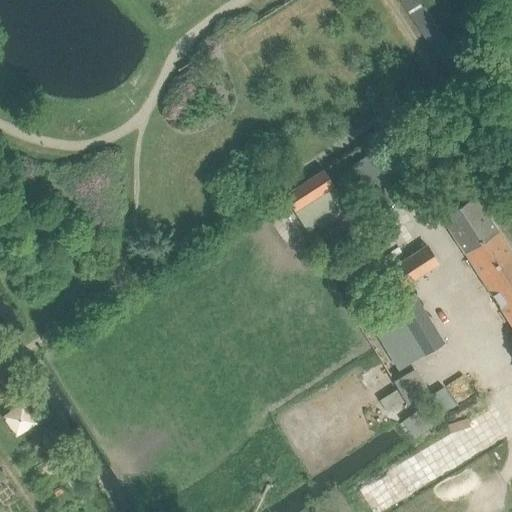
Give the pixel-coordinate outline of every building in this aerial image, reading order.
[(400,0),(448,75),(472,60),(434,0),(400,0)] [(341,204),(331,188),(332,187),(322,171),(282,196),(294,214),(297,212),(306,226),(341,204)] [(511,327),(511,249),(491,218),(476,194),(441,217),(511,327)] [(393,271),(377,282),(392,307),(423,355),(424,356),(443,345),(412,295),(410,297),(405,289),(439,266),(426,247),(392,269),(393,271)] [(392,307),(374,320),(405,368),(423,355),(392,307)] [(414,368),(393,382),(406,404),(428,390),(414,368)] [(456,403),(446,387),(437,392),(436,391),(431,394),(442,412),(456,403)] [(14,437),(34,423),(21,404),(0,417),(14,437)]
